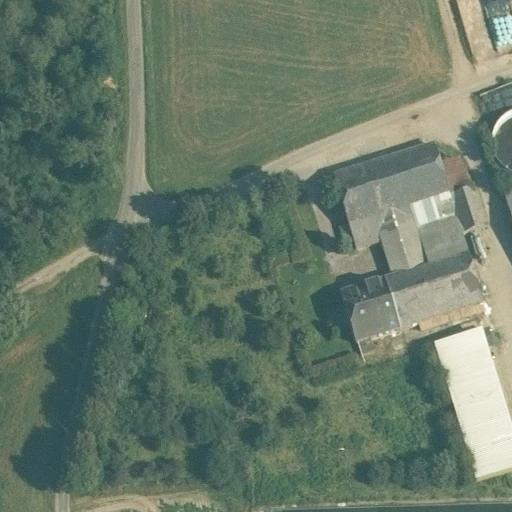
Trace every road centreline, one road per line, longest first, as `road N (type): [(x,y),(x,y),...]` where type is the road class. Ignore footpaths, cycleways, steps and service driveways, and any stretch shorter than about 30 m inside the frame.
road 1 (track): [(511,73),(127,238)]
road 2 (track): [(127,238),(71,441),(65,511)]
road 3 (track): [(133,0),(127,238)]
